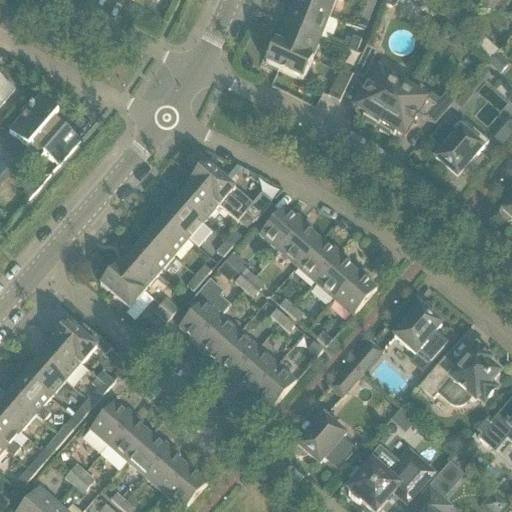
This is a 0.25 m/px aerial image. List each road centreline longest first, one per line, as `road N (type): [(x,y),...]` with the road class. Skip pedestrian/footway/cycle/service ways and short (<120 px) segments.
road 1 (residential): [(163,122),(271,172),(419,265),(511,345)]
road 2 (residential): [(39,266),(320,511)]
road 3 (residential): [(511,260),(461,215),(304,118),(197,65)]
road 4 (tertiary): [(39,266),(163,122)]
road 5 (residential): [(0,35),(163,122)]
road 6 (residential): [(197,65),(60,0)]
